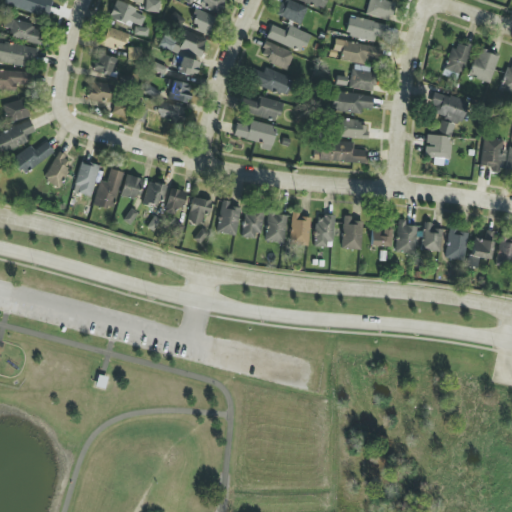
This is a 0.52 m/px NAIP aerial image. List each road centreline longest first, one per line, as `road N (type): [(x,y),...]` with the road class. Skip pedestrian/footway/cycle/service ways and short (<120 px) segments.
road 1 (residential): [(89,0),(63,99),(81,129),(272,180),(511,209)]
road 2 (tertiary): [(511,310),(205,271),(0,219)]
road 3 (tertiary): [(198,302),(511,344)]
road 4 (tertiary): [(0,251),(198,302)]
road 5 (residential): [(398,190),(404,105),(430,0)]
road 6 (residential): [(203,166),(221,88),(259,0)]
